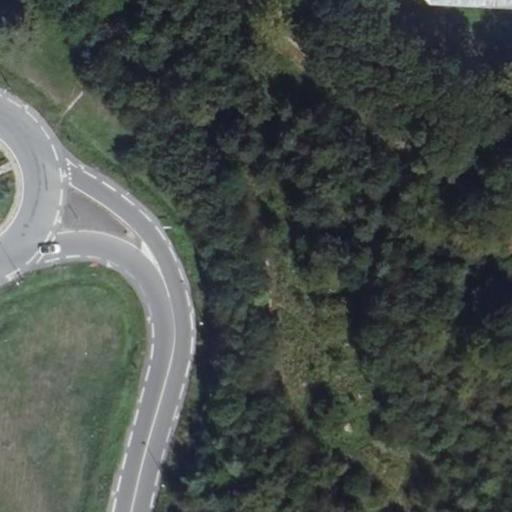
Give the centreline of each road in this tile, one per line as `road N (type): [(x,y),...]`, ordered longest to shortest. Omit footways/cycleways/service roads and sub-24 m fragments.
road 1 (primary): [(166,302),(169,346),(132,511)]
road 2 (primary): [(166,302),(144,237),(35,150)]
road 3 (primary): [(22,242),(82,244),(119,260),(166,302)]
